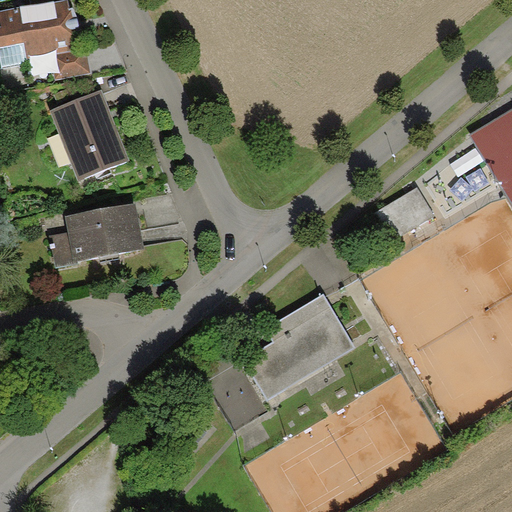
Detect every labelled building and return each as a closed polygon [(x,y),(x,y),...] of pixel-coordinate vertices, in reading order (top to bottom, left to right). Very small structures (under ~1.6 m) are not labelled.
[(68,1),(0,12),(0,25),(1,30),(0,29),(0,49),(24,45),(26,60),(51,56),(77,51),(76,44),(68,1)] [(85,42),(76,44),(77,51),(51,56),(55,80),(91,74),(85,42)] [(101,92),(50,112),(78,182),(129,162),(101,92)] [(511,112),(470,138),(511,207),(511,112)] [(434,216),(417,188),(374,214),(392,242),(434,216)] [(136,205),(66,218),(68,234),(51,237),(57,269),(74,266),(73,264),(145,250),(136,205)] [(273,344),(243,361),(267,402),(356,350),(324,296),(265,330),(273,344)]
